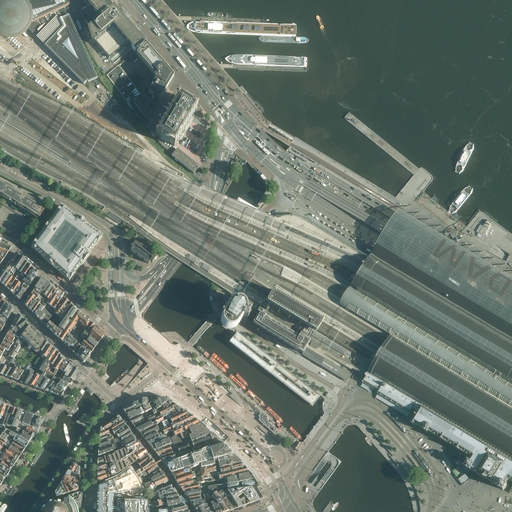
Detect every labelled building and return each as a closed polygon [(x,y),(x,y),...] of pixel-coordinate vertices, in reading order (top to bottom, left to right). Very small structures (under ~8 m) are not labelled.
[(5,35),(6,36),(6,37),(7,38),(8,38),(9,38),(10,38),(11,37),(11,36),(13,36),(16,35),(18,34),(20,33),(21,32),(22,31),(23,30),(24,29),(26,27),(41,42),(93,94),(84,74),(86,73),(87,74),(94,70),(82,45),(68,16),(67,17),(63,8),(69,6),(66,0),(0,0),(0,1),(2,3),(0,4),(0,32),(1,34),(2,34),(3,35),(5,35)] [(141,39),(123,18),(123,17),(121,19),(116,14),(114,16),(100,0),(83,0),(85,2),(89,7),(85,11),(90,16),(85,21),(89,27),(87,29),(88,33),(88,34),(89,34),(92,44),(95,42),(114,64),(131,49),(133,50),(134,52),(144,43),(143,41),(141,39)] [(173,77),(146,45),(145,46),(144,44),(145,43),(144,43),(134,52),(135,51),(137,53),(136,54),(155,76),(154,77),(154,78),(154,79),(154,80),(155,80),(155,81),(148,93),(153,96),(152,98),(152,99),(152,100),(153,100),(154,100),(155,100),(156,98),(159,100),(173,77)] [(131,97),(135,103),(134,101),(135,100),(136,98),(140,95),(124,73),(119,66),(106,76),(126,101),(131,97)] [(184,130),(197,107),(178,96),(160,127),(179,138),(182,133),(183,133),(184,133),(184,132),(185,132),(185,131),(184,130)] [(135,103),(131,97),(126,101),(132,109),(136,105),(135,103)] [(174,146),(179,138),(160,127),(155,135),(154,137),(161,144),(163,147),(170,152),(169,153),(172,155),(172,156),(176,150),(173,148),(173,146),(174,147),(174,146)] [(199,167),(177,149),(176,150),(172,156),(172,155),(171,156),(193,173),(194,174),(198,168),(199,167)] [(0,194),(2,195),(3,196),(3,195),(7,199),(8,199),(14,202),(20,192),(12,188),(7,185),(0,180),(0,194)] [(26,210),(32,200),(26,196),(20,192),(14,202),(19,206),(20,207),(20,206),(26,209),(26,210)] [(39,218),(45,209),(38,204),(32,200),(26,210),(31,214),(39,218)] [(69,281),(75,273),(80,265),(81,266),(83,263),(89,256),(88,255),(91,252),(90,252),(96,244),(96,245),(102,237),(87,226),(87,225),(83,223),(84,222),(83,221),(82,222),(81,221),(82,220),(80,219),(80,220),(76,217),(76,218),(61,207),(55,214),(56,215),(51,222),(50,221),(42,232),(43,233),(37,240),(37,239),(31,247),(45,259),(45,260),(55,269),(56,269),(69,281)] [(122,221),(109,213),(108,216),(120,224),(122,221)] [(511,285),(503,280),(441,243),(393,215),(369,253),(368,256),(347,287),(336,303),(390,335),(373,365),(368,374),(366,377),(363,382),(362,383),(363,383),(368,386),(373,389),(374,389),(375,390),(376,390),(379,392),(378,394),(390,401),(393,403),(395,405),(398,406),(401,408),(403,409),(410,413),(412,411),(416,413),(410,422),(415,425),(423,430),(424,430),(423,430),(425,431),(427,432),(426,432),(428,433),(429,432),(433,434),(433,435),(439,438),(438,438),(440,439),(441,439),(441,440),(442,441),(442,440),(444,441),(444,442),(445,441),(455,448),(456,449),(456,448),(457,449),(458,450),(459,450),(460,451),(460,452),(461,451),(471,457),(468,461),(464,467),(471,471),(471,470),(476,473),(481,476),(486,479),(492,483),(497,486),(497,487),(503,490),(507,485),(506,484),(509,480),(511,482),(511,285)] [(486,235),(491,226),(490,225),(490,224),(490,223),(490,222),(489,221),(488,221),(487,221),(486,221),(486,222),(485,223),(484,225),(478,234),(482,236),(484,234),(486,235)] [(511,234),(508,232),(496,223),(480,250),(511,269),(511,234)] [(152,253),(140,245),(135,242),(132,245),(132,246),(131,246),(130,246),(130,247),(132,247),(132,248),(130,250),(130,251),(148,264),(149,264),(150,262),(151,261),(151,262),(152,262),(153,262),(158,255),(154,253),(153,255),(151,254),(152,253)] [(11,249),(9,248),(0,244),(0,243),(0,248),(8,252),(11,249)] [(6,256),(8,252),(0,248),(0,262),(1,263),(4,260),(3,260),(6,256)] [(15,265),(20,258),(16,253),(16,254),(15,254),(13,256),(14,257),(11,261),(15,265)] [(192,255),(189,259),(198,265),(201,261),(192,255)] [(18,271),(25,262),(20,258),(15,265),(11,272),(12,273),(14,274),(16,270),(18,272),(18,271)] [(11,272),(15,265),(11,261),(6,268),(9,271),(11,272)] [(20,278),(21,276),(29,265),(25,262),(18,271),(20,273),(19,275),(17,273),(16,275),(20,278)] [(205,263),(203,268),(212,274),(215,270),(205,263)] [(26,277),(32,269),(29,265),(21,276),(23,278),(24,276),(26,277)] [(0,282),(1,283),(9,271),(6,268),(0,276),(0,282)] [(31,283),(37,275),(38,274),(37,273),(32,269),(26,277),(27,278),(26,280),(31,283)] [(12,273),(11,272),(9,271),(1,283),(4,285),(12,273)] [(7,288),(13,279),(12,278),(14,275),(14,274),(12,273),(4,285),(7,288)] [(10,292),(17,282),(20,278),(16,275),(13,279),(7,288),(10,292)] [(42,295),(49,285),(47,283),(43,278),(36,289),(34,291),(35,291),(40,296),(41,294),(42,295)] [(31,283),(26,280),(25,279),(23,282),(29,287),(31,283)] [(14,295),(20,286),(21,285),(17,282),(10,292),(14,295)] [(23,282),(21,285),(20,286),(26,291),(29,287),(23,282)] [(42,303),(52,288),(49,285),(42,295),(41,297),(38,301),(40,302),(42,303)] [(19,301),(26,291),(20,286),(14,295),(18,300),(19,301)] [(43,309),(47,304),(56,291),(52,288),(42,303),(40,305),(34,315),(40,322),(45,316),(41,312),(43,309)] [(251,325),(300,355),(302,353),(309,341),(305,339),(312,329),(315,331),(316,331),(318,327),(320,323),(322,319),(273,289),(270,293),(268,297),(266,301),(269,303),(262,313),(259,312),(252,324),(251,325)] [(41,297),(40,296),(35,291),(34,291),(31,295),(35,298),(36,300),(38,301),(41,297)] [(46,317),(60,296),(56,291),(47,304),(51,307),(47,313),(43,309),(41,312),(45,316),(46,317)] [(231,294),(232,301),(228,309),(224,315),(223,317),(222,318),(222,320),(222,322),(222,324),(223,326),(224,327),(226,328),(228,329),(229,329),(231,329),(233,329),(235,328),(236,327),(237,325),(242,317),(246,320),(254,308),(231,294)] [(28,308),(35,298),(31,295),(24,305),(28,308)] [(56,311),(64,299),(60,296),(46,317),(49,319),(51,317),(49,315),(53,309),(56,311)] [(31,312),(36,304),(34,303),(36,300),(35,298),(28,308),(31,312)] [(63,321),(73,307),(64,299),(56,311),(55,313),(63,321)] [(34,315),(40,305),(39,304),(40,302),(38,301),(36,304),(31,312),(34,315)] [(2,317),(9,306),(5,302),(5,303),(0,311),(0,316),(2,318),(2,317)] [(7,320),(13,311),(13,310),(9,306),(2,317),(7,320)] [(63,331),(64,330),(77,311),(73,307),(63,321),(58,328),(63,331)] [(85,341),(88,336),(95,327),(91,323),(82,315),(77,311),(64,330),(68,333),(71,328),(73,330),(75,326),(77,322),(82,327),(86,330),(81,337),(85,341)] [(24,321),(18,315),(14,323),(17,326),(24,321)] [(47,321),(49,319),(46,317),(45,316),(40,322),(44,325),(47,321)] [(20,330),(28,325),(24,321),(17,326),(15,328),(18,332),(21,330),(20,330)] [(18,332),(15,328),(17,326),(14,323),(10,330),(15,334),(18,332)] [(56,328),(50,323),(46,327),(52,333),(56,328)] [(21,337),(29,326),(28,325),(20,330),(21,330),(18,332),(16,334),(14,336),(19,339),(20,339),(21,337)] [(45,341),(29,326),(21,337),(37,353),(45,341)] [(97,344),(104,335),(95,327),(88,336),(97,344)] [(58,339),(62,333),(57,330),(56,328),(52,333),(58,339)] [(69,334),(68,333),(64,330),(63,331),(62,333),(58,339),(63,343),(69,334)] [(15,339),(13,338),(14,337),(8,333),(5,338),(12,343),(15,339)] [(71,351),(78,341),(69,334),(63,343),(71,351)] [(97,344),(88,336),(85,341),(94,349),(97,344)] [(319,398),(241,336),(233,345),(312,407),(319,398)] [(94,349),(85,341),(81,337),(79,341),(81,342),(82,341),(84,342),(82,344),(82,346),(86,350),(91,354),(94,349)] [(11,347),(13,343),(5,338),(0,347),(8,352),(10,348),(10,347),(11,347)] [(43,353),(49,345),(48,345),(45,341),(37,353),(34,359),(38,362),(41,357),(39,355),(41,352),(43,353)] [(78,341),(71,351),(75,355),(82,346),(82,344),(80,343),(81,342),(79,341),(78,341)] [(16,353),(20,346),(16,344),(12,350),(15,353),(16,353)] [(39,371),(52,348),(49,345),(43,353),(41,357),(38,362),(34,359),(29,366),(33,368),(32,370),(36,373),(37,370),(38,370),(39,371)] [(82,346),(75,355),(80,359),(86,350),(82,346)] [(351,375),(306,347),(302,354),(347,382),(348,380),(349,380),(352,375),(351,375)] [(43,373),(57,352),(53,349),(40,371),(43,373)] [(88,359),(90,356),(91,354),(86,350),(80,359),(83,362),(85,362),(87,359),(88,359)] [(54,377),(65,360),(61,356),(57,352),(43,373),(49,375),(54,377)] [(0,370),(4,364),(8,356),(9,354),(7,353),(6,356),(3,354),(4,355),(3,358),(1,357),(0,359),(0,370)] [(8,378),(16,364),(18,361),(13,359),(8,356),(4,364),(8,367),(7,368),(8,369),(4,376),(8,378)] [(61,375),(69,364),(65,360),(54,377),(59,380),(61,375)] [(13,380),(21,368),(16,364),(8,378),(13,380)] [(67,378),(74,368),(69,364),(61,375),(67,378)] [(18,382),(25,370),(21,368),(13,380),(18,382)] [(78,375),(77,374),(78,372),(74,368),(67,378),(72,380),(73,381),(74,381),(78,375)] [(34,388),(43,373),(40,371),(39,371),(38,370),(34,377),(28,386),(34,388)] [(28,386),(34,377),(32,375),(33,373),(31,372),(28,377),(24,384),(28,386)] [(39,389),(45,380),(49,375),(43,373),(34,388),(39,389)] [(45,380),(39,389),(40,390),(44,391),(50,382),(52,380),(54,377),(49,375),(45,380)] [(74,382),(72,381),(72,380),(67,378),(61,375),(59,380),(69,385),(71,386),(74,382)] [(24,384),(28,377),(23,376),(19,382),(24,384)] [(69,385),(59,380),(54,377),(52,380),(56,383),(56,384),(66,389),(69,385)] [(53,388),(55,385),(50,382),(44,391),(49,393),(53,388)] [(373,389),(363,383),(361,387),(371,393),(373,389)] [(66,389),(56,384),(55,385),(53,388),(63,393),(66,389)] [(63,393),(53,388),(49,393),(53,394),(53,395),(56,397),(56,396),(60,397),(63,393)] [(242,407),(233,395),(232,394),(230,396),(241,407),(242,407)] [(390,401),(378,394),(376,398),(408,417),(410,413),(403,409),(401,408),(398,406),(395,405),(393,403),(390,401)] [(161,407),(161,406),(162,405),(159,399),(158,400),(159,400),(158,400),(152,403),(157,413),(160,411),(159,408),(161,407)] [(151,410),(149,405),(147,406),(146,404),(147,403),(146,401),(145,400),(142,400),(136,403),(139,408),(139,407),(140,409),(141,409),(143,414),(151,410)] [(163,410),(173,405),(173,404),(169,401),(165,404),(162,405),(161,406),(161,407),(163,410)] [(258,412),(246,401),(256,415),(257,413),(258,412)] [(157,413),(152,403),(149,405),(151,410),(143,414),(145,418),(146,418),(157,413)] [(154,420),(178,408),(173,404),(173,405),(163,410),(160,411),(157,413),(146,418),(149,422),(154,420)] [(134,410),(132,406),(125,409),(123,410),(123,411),(126,414),(134,410)] [(0,425),(4,428),(11,409),(6,407),(0,423),(1,423),(0,424),(0,425)] [(164,428),(190,416),(183,411),(178,408),(154,420),(156,425),(161,422),(164,428)] [(10,430),(17,411),(11,409),(4,428),(5,428),(5,429),(10,430)] [(130,420),(143,414),(141,409),(140,409),(135,412),(134,410),(126,414),(130,420)] [(30,443),(29,442),(32,439),(18,433),(19,430),(17,429),(19,423),(38,430),(44,421),(36,417),(23,413),(17,411),(10,430),(5,429),(5,428),(4,428),(4,429),(0,427),(0,440),(22,454),(25,449),(28,444),(29,445),(30,443)] [(267,419),(267,416),(265,416),(262,413),(261,414),(258,417),(260,418),(258,420),(263,424),(267,419)] [(143,419),(145,418),(143,414),(130,420),(132,423),(133,425),(143,419)] [(111,427),(121,421),(118,416),(115,419),(109,423),(111,427)] [(172,431),(195,420),(190,416),(164,428),(160,430),(162,435),(165,434),(172,431)] [(136,429),(149,422),(146,418),(145,418),(143,419),(133,425),(136,429)] [(277,430),(271,425),(269,423),(268,421),(267,419),(263,424),(274,433),(277,430)] [(139,433),(156,425),(154,420),(149,422),(136,429),(139,433)] [(174,436),(201,424),(195,420),(172,431),(174,436)] [(112,431),(124,425),(121,421),(111,427),(110,427),(112,431)] [(143,438),(160,430),(164,428),(161,422),(156,425),(139,433),(143,438)] [(34,435),(38,430),(19,423),(17,429),(19,430),(18,433),(32,439),(34,435)] [(183,451),(184,454),(183,454),(185,457),(222,444),(216,439),(211,434),(201,424),(174,436),(172,437),(175,442),(173,443),(175,447),(175,448),(176,448),(174,449),(175,451),(176,454),(183,451)] [(116,434),(126,428),(124,425),(112,431),(111,432),(111,433),(113,432),(115,435),(116,434)] [(113,436),(111,433),(111,432),(112,431),(110,427),(105,430),(100,433),(99,438),(99,439),(99,442),(99,445),(107,442),(107,439),(109,437),(113,436)] [(115,440),(129,432),(126,428),(116,434),(118,437),(115,439),(115,440)] [(147,443),(162,435),(160,430),(143,438),(147,443)] [(123,441),(132,436),(129,432),(115,440),(114,441),(115,444),(123,441)] [(150,447),(167,439),(165,434),(162,435),(147,443),(150,447)] [(126,446),(136,440),(132,436),(123,441),(126,446)] [(154,452),(173,443),(171,438),(167,439),(150,447),(154,452)] [(22,454),(0,440),(0,446),(2,448),(6,450),(18,458),(22,454)] [(99,450),(114,445),(113,441),(113,440),(111,441),(107,442),(99,445),(99,450)] [(126,446),(123,441),(115,444),(117,450),(126,446)] [(171,450),(170,449),(175,447),(173,443),(154,452),(158,456),(171,450)] [(198,464),(232,455),(233,455),(229,451),(229,450),(228,451),(226,448),(226,447),(225,448),(222,444),(185,457),(165,465),(171,474),(188,468),(188,469),(197,467),(197,465),(198,464)] [(148,511),(147,510),(147,502),(143,502),(143,501),(139,501),(139,497),(138,497),(120,500),(119,500),(119,501),(117,501),(117,502),(113,502),(113,497),(113,494),(115,494),(118,493),(118,494),(126,493),(126,494),(130,493),(130,492),(138,490),(143,489),(139,479),(136,475),(135,476),(133,471),(130,472),(129,470),(119,477),(119,476),(118,473),(121,472),(139,459),(135,454),(144,450),(140,445),(131,449),(127,451),(126,449),(119,451),(102,458),(98,459),(98,466),(98,471),(97,476),(97,482),(98,482),(106,479),(107,478),(110,477),(116,475),(116,477),(117,478),(98,487),(97,492),(98,492),(98,493),(97,493),(97,500),(96,511),(148,511)] [(113,451),(117,450),(114,445),(99,450),(98,457),(101,456),(113,451)] [(18,458),(6,450),(4,453),(1,451),(2,448),(0,446),(0,453),(2,455),(15,463),(18,458)] [(30,465),(30,466),(31,466),(31,467),(32,466),(33,466),(34,465),(35,464),(45,449),(41,447),(32,461),(31,463),(30,464),(30,465)] [(173,456),(171,453),(175,451),(174,449),(171,450),(158,456),(161,460),(173,456)] [(139,459),(146,454),(147,453),(144,450),(135,454),(139,459)] [(165,465),(185,457),(183,454),(184,454),(183,451),(176,454),(173,456),(161,460),(165,465)] [(9,472),(0,465),(0,460),(1,461),(1,460),(12,468),(15,463),(2,455),(1,457),(0,456),(0,473),(6,477),(7,478),(8,476),(7,475),(9,472)] [(141,468),(151,460),(149,455),(143,460),(137,464),(141,468)] [(200,469),(237,459),(232,455),(198,464),(200,469)] [(212,478),(218,477),(217,474),(215,474),(215,471),(217,470),(216,469),(241,463),(237,459),(200,469),(200,471),(201,473),(202,478),(200,478),(201,484),(204,483),(212,481),(212,478)] [(12,468),(1,460),(1,461),(0,460),(0,465),(9,472),(12,468)] [(147,470),(154,464),(151,460),(141,468),(140,468),(140,469),(139,470),(138,470),(135,473),(139,478),(143,476),(143,477),(146,475),(145,474),(143,472),(147,470)] [(73,474),(78,467),(77,467),(79,465),(75,462),(73,465),(69,472),(73,474)] [(217,474),(245,467),(241,463),(216,469),(217,470),(215,471),(215,474),(217,474)] [(146,475),(157,468),(154,464),(147,470),(148,471),(145,474),(146,475)] [(19,482),(18,483),(18,484),(18,485),(19,485),(20,485),(21,485),(22,484),(23,482),(32,469),(29,466),(19,480),(19,482)] [(83,475),(83,469),(81,469),(81,468),(79,467),(79,468),(78,467),(73,474),(79,477),(79,475),(83,475)] [(226,478),(249,473),(245,467),(217,474),(218,477),(219,480),(226,478)] [(149,480),(161,473),(157,468),(146,475),(143,477),(140,479),(142,481),(148,478),(149,480)] [(190,474),(188,469),(171,475),(174,479),(190,474)] [(476,473),(471,470),(471,471),(470,471),(497,487),(497,486),(492,483),(486,479),(481,476),(476,473)] [(79,477),(73,474),(69,472),(66,476),(73,480),(79,481),(79,477)] [(153,482),(164,477),(161,473),(149,480),(143,484),(144,486),(152,482),(153,482)] [(197,479),(200,478),(202,478),(201,473),(199,473),(199,474),(196,475),(196,476),(194,477),(193,473),(190,474),(174,479),(175,479),(177,483),(197,479)] [(228,485),(254,480),(249,473),(226,478),(219,480),(212,481),(204,483),(201,484),(202,489),(205,489),(228,485)] [(78,486),(79,483),(79,481),(73,480),(66,476),(64,480),(70,483),(71,481),(73,482),(72,484),(78,486)] [(155,487),(167,482),(164,477),(153,482),(152,482),(155,487)] [(202,489),(201,484),(200,478),(197,479),(177,483),(181,488),(183,493),(202,489)] [(70,483),(64,480),(64,479),(61,482),(62,483),(67,485),(74,488),(78,486),(72,484),(70,483)] [(251,487),(258,486),(254,480),(228,485),(205,489),(207,494),(216,493),(221,492),(226,491),(251,487)] [(66,494),(61,483),(55,493),(57,497),(66,494)] [(70,492),(67,485),(62,483),(61,483),(66,494),(70,492)] [(14,486),(6,500),(10,503),(18,489),(14,486)] [(158,494),(173,490),(171,487),(169,486),(157,492),(158,494)] [(265,498),(261,491),(258,486),(251,487),(259,500),(265,498)] [(259,500),(251,487),(226,491),(227,493),(237,508),(249,504),(259,500)] [(159,502),(156,492),(151,493),(151,496),(153,496),(154,501),(148,502),(148,504),(159,502)] [(233,510),(222,494),(221,492),(216,493),(228,511),(233,510)] [(78,511),(79,508),(80,509),(81,505),(79,505),(81,493),(69,498),(62,505),(61,505),(60,504),(59,504),(58,503),(57,503),(56,503),(55,503),(54,503),(53,503),(52,503),(51,504),(50,504),(49,504),(48,505),(47,505),(46,506),(46,507),(45,507),(45,508),(44,508),(43,509),(43,510),(43,511),(42,511),(78,511)] [(225,511),(228,511),(216,493),(207,494),(204,494),(203,495),(204,497),(205,498),(206,501),(208,500),(213,499),(221,511),(225,511)] [(237,508),(227,493),(222,494),(233,510),(237,508)] [(151,508),(181,502),(178,498),(160,502),(159,502),(148,504),(149,509),(151,508)] [(210,504),(209,502),(208,502),(208,500),(206,501),(205,498),(199,499),(189,501),(192,506),(194,508),(210,504)] [(221,511),(213,499),(208,500),(208,502),(209,502),(210,504),(212,506),(208,507),(209,511),(221,511)] [(0,511),(3,511),(8,506),(8,505),(8,504),(7,503),(6,503),(6,502),(5,502),(5,503),(4,503),(3,504),(0,508),(0,511)] [(166,509),(183,505),(181,502),(151,508),(150,511),(155,511),(166,509)]
